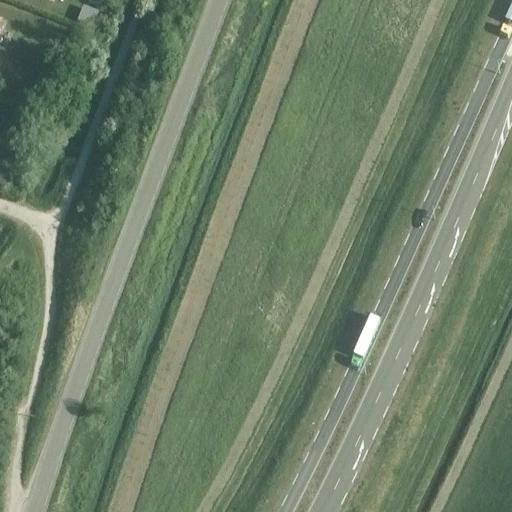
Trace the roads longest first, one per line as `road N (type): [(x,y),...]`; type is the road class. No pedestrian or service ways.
road 1 (unclassified): [(26,511),(215,0)]
road 2 (primary): [(511,29),(290,511)]
road 3 (primary): [(321,511),(412,320),(511,69)]
